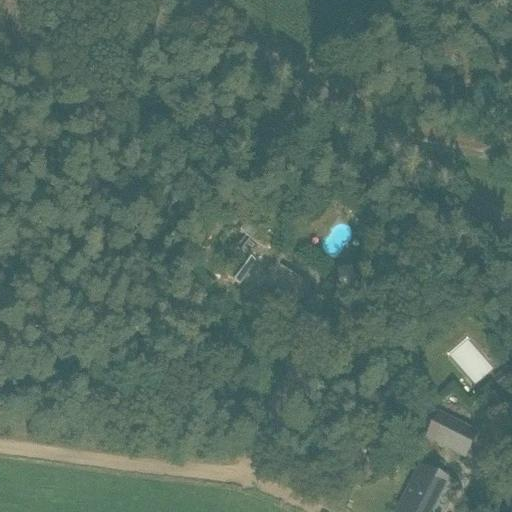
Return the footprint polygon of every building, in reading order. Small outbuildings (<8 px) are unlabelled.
[(307,289),(276,267),(298,237),(258,208),(240,232),(254,242),(228,278),(239,286),(247,275),(260,285),(263,281),(296,305),(307,289)] [(308,352),(323,332),(303,317),(288,337),(308,352)] [(466,336),(447,354),(474,383),(493,366),(466,336)] [(503,390),(511,381),(511,377),(506,370),(494,381),(503,390)] [(466,458),(476,436),(438,418),(427,439),(466,458)] [(443,511),(456,487),(424,471),(418,483),(415,482),(400,511),(443,511)]
